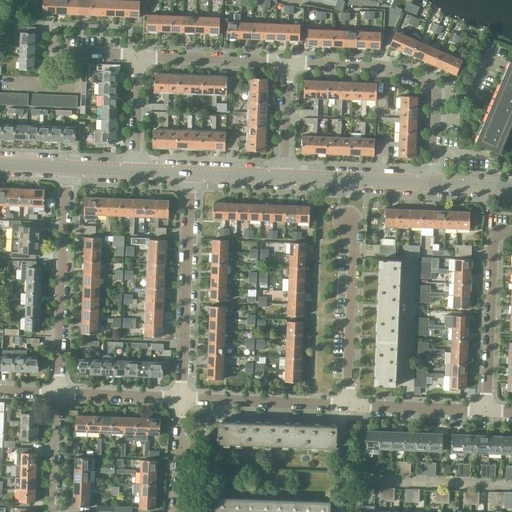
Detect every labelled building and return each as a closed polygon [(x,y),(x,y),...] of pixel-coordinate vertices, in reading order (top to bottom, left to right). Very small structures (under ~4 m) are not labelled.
[(43,0),(43,13),(56,14),(56,0),(43,0)] [(56,0),(56,14),(68,14),(68,0),(56,0)] [(68,0),(68,14),(80,15),(80,0),(68,0)] [(80,0),(80,15),(91,15),(92,0),(80,0)] [(92,0),(91,15),(103,16),(104,0),(92,0)] [(104,0),(103,16),(115,16),(116,0),(104,0)] [(116,0),(115,16),(128,17),(128,0),(116,0)] [(129,0),(128,0),(128,17),(140,17),(141,1),(129,0)] [(404,10),(416,14),(419,7),(417,6),(416,6),(408,3),(406,8),(405,8),(404,10)] [(393,12),(400,15),(402,9),(396,6),(393,12)] [(159,31),(160,14),(148,14),(147,31),(159,31)] [(159,31),(171,32),(172,15),(160,14),(159,31)] [(240,39),(240,22),(241,14),(235,14),(234,22),(229,21),(228,21),(227,38),(240,39)] [(171,32),(183,32),(184,15),(172,15),(171,32)] [(183,32),(195,33),(196,16),(184,15),(183,32)] [(195,33),(207,33),(208,16),(196,16),(195,33)] [(208,16),(207,33),(220,34),(220,17),(208,16)] [(240,39),(252,39),(252,22),(240,22),(240,39)] [(252,39),(264,40),(265,23),(252,22),(252,39)] [(264,40),(276,40),(277,23),(265,23),(264,40)] [(276,40),(288,41),(289,24),(277,23),(276,40)] [(289,24),(288,41),(300,41),(301,24),(289,24)] [(21,34),(20,45),(35,45),(35,27),(16,26),(15,34),(21,34)] [(320,46),(321,29),(309,29),(308,45),(320,46)] [(320,46),(332,46),(333,30),(321,29),(320,46)] [(332,46),(344,47),(345,30),(333,30),(332,46)] [(344,47),(356,47),(357,31),(345,30),(344,47)] [(356,47),(368,48),(369,31),(357,31),(356,47)] [(381,32),(369,31),(368,48),(380,48),(381,32)] [(390,46),(401,51),(408,35),(397,31),(390,46)] [(401,51),(412,56),(419,40),(408,35),(401,51)] [(412,56),(423,61),(430,45),(419,40),(412,56)] [(485,40),(481,50),(486,52),(490,42),(485,40)] [(20,57),(34,58),(35,45),(20,45),(20,57)] [(423,61),(434,65),(441,50),(430,45),(423,61)] [(434,65),(445,70),(452,55),(441,50),(434,65)] [(464,60),(452,55),(445,70),(457,75),(464,60)] [(34,58),(20,57),(19,69),(34,70),(34,58)] [(486,119),(476,142),(496,151),(499,152),(509,129),(511,120),(511,62),(510,61),(505,73),(486,119)] [(103,83),(117,83),(118,71),(113,71),(113,65),(97,65),(97,71),(103,71),(103,83)] [(82,74),(81,82),(87,82),(101,82),(101,79),(87,79),(87,75),(82,74)] [(155,91),(164,92),(166,92),(167,75),(155,74),(155,91)] [(178,92),(179,75),(167,75),(166,92),(169,92),(178,92)] [(190,93),(191,76),(179,75),(178,92),(188,93),(190,93)] [(202,93),(203,76),(191,76),(190,93),(193,93),(202,93)] [(214,94),(215,77),(203,76),(202,93),(212,94),(214,94)] [(214,94),(217,94),(227,94),(227,92),(228,77),(215,77),(214,94)] [(250,91),(267,91),(268,79),(251,78),(250,88),(250,91)] [(316,98),(317,81),(305,80),(304,97),(314,98),(316,98)] [(318,98),(328,98),(329,81),(317,81),(316,98),(318,98)] [(338,99),(340,99),(341,82),(329,81),(328,98),(338,99)] [(342,99),(352,99),(353,82),(341,82),(340,99),(342,99)] [(362,100),(364,100),(365,83),(353,82),(352,99),(362,100)] [(102,95),(117,95),(117,83),(103,83),(102,95)] [(364,100),(366,100),(377,101),(377,95),(377,83),(365,83),(364,100)] [(250,103),(267,103),(267,91),(250,91),(250,93),(250,103)] [(102,107),(117,107),(117,95),(102,95),(102,107)] [(401,108),(418,109),(418,96),(401,96),(401,108)] [(168,100),(164,100),(164,104),(154,104),(154,109),(168,110),(168,104),(168,100)] [(249,115),(266,115),(267,103),(250,103),(249,113),(249,115)] [(318,116),(318,106),(314,106),(314,110),(303,109),(303,115),(318,116)] [(102,119),(116,119),(117,107),(102,107),(102,119)] [(400,120),(417,121),(418,109),(401,108),(400,118),(400,120)] [(164,123),(168,123),(168,118),(168,112),(154,112),(154,117),(164,118),(164,123)] [(249,127),(266,127),(266,115),(249,115),(249,117),(249,127)] [(313,128),(317,129),(317,118),(303,118),(303,123),(313,124),(313,128)] [(101,131),(116,131),(116,119),(102,119),(101,131)] [(399,132),(417,133),(417,121),(400,120),(400,123),(399,132)] [(3,124),(3,139),(14,139),(15,125),(3,124)] [(14,139),(27,140),(27,125),(15,125),(14,139)] [(27,140),(39,140),(39,126),(27,125),(27,140)] [(39,140),(51,141),(51,126),(39,126),(39,140)] [(51,141),(63,141),(63,127),(51,126),(51,141)] [(75,128),(63,127),(63,141),(75,142),(75,128)] [(248,138),(266,139),(266,127),(249,127),(248,137),(248,138)] [(153,147),(165,147),(166,130),(164,130),(153,130),(153,147)] [(177,131),(168,130),(166,130),(165,147),(177,148),(177,131)] [(116,131),(101,131),(95,131),(94,143),(101,143),(116,144),(116,131)] [(189,148),(189,131),(188,131),(177,131),(177,148),(189,148)] [(201,132),(192,131),(189,131),(189,148),(201,149),(201,132)] [(201,149),(213,149),(213,132),(212,132),(201,132),(201,149)] [(213,132),(213,149),(225,150),(226,133),(216,132),(213,132)] [(399,144),(416,145),(417,133),(399,132),(399,142),(399,144)] [(302,152),(314,153),(315,136),(313,136),(302,136),(302,148),(302,152)] [(327,137),(317,136),(315,136),(314,153),(326,153),(327,137)] [(326,153),(338,154),(339,137),(337,137),(327,137),(326,153)] [(351,138),(341,137),(339,137),(338,154),(350,154),(351,138)] [(248,138),(248,141),(248,151),(265,151),(266,139),(248,138)] [(350,154),(362,155),(363,138),(361,138),(351,138),(350,154)] [(363,138),(362,155),(374,155),(375,138),(365,138),(363,138)] [(399,144),(399,147),(398,156),(415,157),(416,145),(399,144)] [(6,214),(10,214),(10,206),(8,206),(9,188),(0,188),(0,205),(6,205),(6,214)] [(9,188),(8,206),(10,206),(21,206),(21,189),(9,188)] [(34,215),(34,212),(34,206),(32,206),(33,189),(21,189),(21,206),(30,206),(30,215),(34,215)] [(34,206),(34,212),(44,212),(44,207),(45,207),(45,190),(33,189),(32,206),(34,206)] [(97,215),(97,198),(85,198),(84,215),(97,215)] [(97,215),(106,215),(109,215),(109,199),(97,198),(97,215)] [(115,216),(121,216),(121,199),(109,199),(109,215),(106,215),(106,223),(110,224),(110,222),(114,222),(115,216)] [(121,216),(130,216),(133,216),(133,199),(121,199),(121,216)] [(133,216),(137,216),(145,217),(145,200),(133,199),(133,216)] [(145,217),(154,217),(157,217),(157,200),(145,200),(145,217)] [(157,217),(158,217),(169,218),(170,201),(157,200),(157,217)] [(225,220),(226,203),(213,202),(213,219),(225,220)] [(225,220),(237,220),(238,203),(226,203),(225,220)] [(237,220),(249,221),(250,204),(238,203),(237,220)] [(249,221),(261,221),(262,204),(250,204),(249,221)] [(261,221),(273,221),(274,205),(262,204),(261,221)] [(285,222),(286,205),(274,205),(273,221),(285,222)] [(285,222),(297,222),(298,206),(286,205),(285,222)] [(298,206),(297,222),(309,223),(310,206),(298,206)] [(385,226),(397,226),(398,209),(385,209),(385,226)] [(397,226),(409,227),(410,210),(398,209),(397,226)] [(409,227),(421,227),(422,210),(410,210),(409,227)] [(421,227),(433,228),(434,211),(422,210),(421,227)] [(433,228),(445,228),(446,211),(434,211),(433,228)] [(445,228),(457,229),(457,212),(446,211),(445,228)] [(457,212),(457,229),(469,229),(470,212),(457,212)] [(12,240),(42,241),(42,233),(40,233),(40,228),(28,228),(28,226),(21,225),(21,221),(10,220),(9,227),(13,227),(12,240)] [(158,228),(158,225),(154,225),(154,234),(166,234),(166,228),(158,228)] [(116,246),(116,251),(124,251),(125,237),(113,236),(113,246),(116,246)] [(85,250),(101,250),(101,238),(85,237),(85,250)] [(228,253),(228,252),(228,240),(212,239),(211,252),(228,253)] [(41,249),(42,241),(12,240),(11,258),(36,259),(36,253),(39,253),(39,249),(41,249)] [(149,252),(165,253),(166,240),(149,240),(149,252)] [(306,256),(306,244),(290,243),(289,255),(306,256)] [(404,257),(409,257),(410,245),(401,245),(400,249),(404,250),(404,257)] [(84,262),(100,262),(101,250),(85,250),(84,262)] [(148,264),(165,265),(165,253),(149,252),(148,264)] [(211,264),(227,265),(228,253),(211,252),(211,264)] [(289,267),(305,268),(306,256),(289,255),(289,267)] [(455,259),(454,271),(470,272),(471,260),(455,259)] [(378,275),(400,276),(401,261),(379,260),(378,275)] [(21,280),(27,280),(41,280),(42,268),(36,268),(36,261),(21,261),(21,280)] [(84,274),(100,274),(100,262),(84,262),(84,274)] [(148,276),(164,277),(165,265),(148,264),(148,276)] [(210,276),(227,276),(227,265),(211,264),(210,276)] [(288,279),(305,280),(305,268),(289,267),(288,279)] [(454,283),(470,284),(470,272),(454,271),(454,283)] [(83,286),(99,286),(100,274),(84,274),(83,286)] [(377,291),(399,292),(400,276),(378,275),(377,291)] [(147,288),(164,288),(164,277),(148,276),(147,288)] [(210,288),(226,288),(227,276),(210,276),(210,288)] [(288,291),(304,292),(305,280),(288,279),(288,291)] [(41,293),(41,280),(27,280),(26,292),(41,293)] [(453,296),(469,296),(470,284),(454,283),(453,296)] [(82,297),(99,298),(99,286),(83,286),(82,297)] [(147,300),(163,300),(164,288),(147,288),(147,300)] [(226,288),(210,288),(210,300),(226,301),(226,288)] [(287,303),(304,304),(304,292),(288,291),(287,303)] [(377,307),(399,308),(399,292),(377,291),(377,307)] [(26,305),(40,306),(41,293),(26,292),(26,305)] [(469,296),(453,296),(453,308),(469,308),(469,296)] [(82,309),(98,310),(99,298),(82,297),(82,309)] [(146,312),(163,312),(163,300),(147,300),(146,312)] [(287,316),(303,316),(304,304),(287,303),(287,316)] [(25,318),(40,318),(40,306),(26,305),(25,318)] [(209,318),(226,319),(226,307),(209,306),(209,318)] [(376,323),(398,324),(399,308),(377,307),(376,323)] [(81,321),(98,322),(98,310),(82,309),(81,321)] [(146,324),(162,324),(163,312),(146,312),(146,324)] [(452,328),(468,329),(468,317),(452,316),(452,328)] [(40,318),(25,318),(25,330),(39,330),(40,318)] [(208,330),(225,331),(226,319),(209,318),(208,330)] [(98,322),(81,321),(81,334),(97,334),(98,322)] [(286,334),(303,334),(303,322),(287,321),(286,334)] [(375,338),(397,339),(398,324),(376,323),(375,338)] [(162,324),(146,324),(145,336),(162,337),(162,324)] [(451,340),(467,341),(468,329),(452,328),(451,340)] [(208,342),(225,343),(225,331),(208,330),(208,342)] [(286,346),(302,346),(303,334),(286,334),(286,346)] [(375,354),(397,355),(397,339),(375,338),(375,354)] [(451,352),(467,353),(467,341),(451,340),(451,352)] [(207,354),(224,355),(225,343),(208,342),(207,354)] [(285,358),(302,358),(302,346),(286,346),(285,358)] [(14,371),(15,357),(9,357),(9,351),(2,351),(1,356),(2,356),(1,371),(14,371)] [(450,364),(466,365),(467,353),(451,352),(450,364)] [(207,366),(223,367),(224,355),(207,354),(207,366)] [(374,370),(396,371),(397,355),(375,354),(374,370)] [(115,360),(115,357),(110,357),(109,356),(105,355),(103,357),(102,360),(102,374),(114,375),(115,360)] [(14,371),(26,372),(26,357),(15,357),(14,371)] [(39,358),(26,357),(26,372),(38,372),(39,358)] [(285,370),(301,370),(302,358),(285,358),(285,370)] [(77,373),(90,374),(90,359),(77,359),(77,373)] [(90,359),(90,374),(102,374),(102,360),(90,359)] [(126,375),(127,361),(115,360),(114,375),(126,375)] [(126,375),(138,375),(139,361),(127,361),(126,375)] [(138,375),(150,376),(151,361),(139,361),(138,375)] [(151,361),(150,376),(162,376),(163,362),(151,361)] [(450,376),(465,377),(466,365),(450,364),(450,376)] [(223,367),(207,366),(206,379),(223,379),(223,367)] [(284,382),(301,383),(301,370),(285,370),(284,382)] [(395,387),(396,371),(374,370),(373,386),(395,387)] [(449,388),(465,389),(465,377),(450,376),(449,388)] [(21,427),(38,427),(38,414),(21,414),(21,421),(10,421),(10,413),(4,413),(4,426),(10,426),(21,427)] [(76,431),(88,432),(89,416),(77,416),(76,431)] [(88,432),(100,432),(100,417),(89,416),(88,432)] [(100,432),(112,433),(113,417),(100,417),(100,432)] [(112,433),(124,433),(124,418),(113,417),(112,433)] [(124,433),(135,434),(136,418),(124,418),(124,433)] [(135,434),(148,434),(149,419),(136,418),(135,434)] [(149,419),(148,434),(160,435),(161,419),(149,419)] [(218,443),(248,444),(249,423),(219,422),(218,443)] [(278,445),(278,424),(249,423),(248,444),(278,445)] [(307,447),(308,425),(278,424),(278,445),(307,447)] [(338,426),(308,425),(307,447),(337,448),(338,426)] [(37,441),(38,427),(21,427),(20,440),(37,441)] [(379,449),(380,431),(367,431),(366,454),(379,454),(379,449)] [(379,449),(392,450),(393,432),(380,431),(379,449)] [(392,450),(404,450),(405,432),(393,432),(392,450)] [(404,450),(417,451),(418,433),(405,432),(404,450)] [(417,451),(429,451),(430,433),(418,433),(417,451)] [(443,434),(430,433),(429,451),(442,452),(443,434)] [(464,458),(464,453),(465,435),(452,434),(451,452),(457,452),(456,458),(464,458)] [(464,453),(476,453),(477,435),(465,435),(464,453)] [(476,453),(489,454),(490,436),(477,435),(476,453)] [(489,454),(501,454),(502,436),(490,436),(489,454)] [(501,454),(511,454),(511,436),(502,436),(501,454)] [(16,465),(36,466),(36,454),(21,453),(17,453),(16,465)] [(75,470),(91,470),(92,458),(75,457),(75,470)] [(142,460),(141,472),(158,473),(158,460),(142,460)] [(16,477),(36,478),(36,466),(16,465),(16,477)] [(74,482),(90,483),(91,470),(75,470),(74,482)] [(141,484),(157,485),(158,473),(141,472),(141,484)] [(20,489),(35,490),(36,478),(16,477),(15,489),(20,489)] [(90,494),(90,492),(90,483),(74,482),(74,494),(90,494)] [(140,496),(157,497),(157,485),(141,484),(133,484),(133,496),(140,496)] [(35,490),(20,489),(19,502),(35,502),(35,490)] [(497,505),(498,492),(490,492),(489,505),(497,505)] [(511,492),(498,492),(497,505),(504,506),(504,508),(511,508),(511,492)] [(90,494),(74,494),(73,506),(89,507),(90,494)] [(140,496),(140,508),(156,509),(157,497),(140,496)] [(373,511),(374,506),(363,506),(363,497),(355,496),(354,511),(373,511)] [(244,511),(245,498),(216,497),(215,511),(244,511)] [(273,511),(274,500),(245,498),(244,511),(273,511)] [(301,511),(302,501),(274,500),(273,511),(301,511)] [(330,511),(331,502),(302,501),(301,511),(330,511)]
